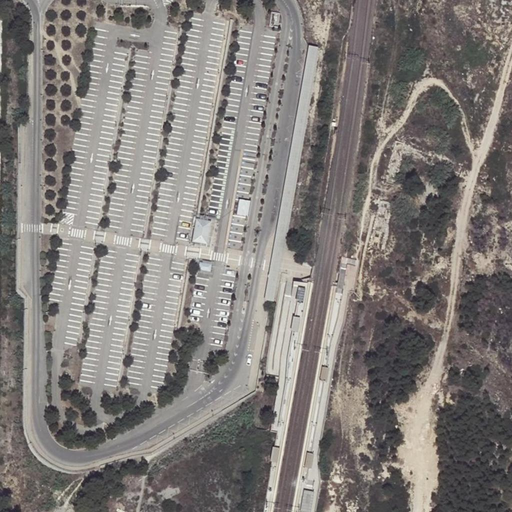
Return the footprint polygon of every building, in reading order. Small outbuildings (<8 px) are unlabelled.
[(316,47),(306,46),(264,300),(273,302),(316,47)] [(250,201),(239,199),(236,215),(247,217),(250,201)] [(211,222),(196,220),(192,243),(207,245),(209,233),(211,222)] [(204,265),(199,264),(197,272),(210,274),(210,268),(204,267),(204,265)] [(387,264),(365,266),(367,288),(389,286),(387,264)] [(280,448),(275,447),(272,461),(278,462),(280,448)] [(311,511),(315,492),(303,490),(300,511),(302,511),(311,511)]
